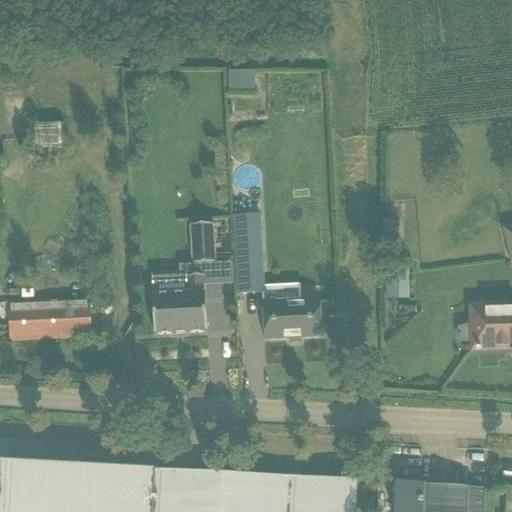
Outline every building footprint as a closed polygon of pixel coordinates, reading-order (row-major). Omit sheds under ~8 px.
[(260,216),(235,217),(239,295),(264,294),(260,216)] [(215,264),(213,225),(191,226),(193,265),(215,264)] [(511,226),(503,229),(510,265),(511,264),(511,226)] [(407,267),(384,267),(384,300),(407,300),(407,267)] [(204,293),(204,287),(203,276),(187,277),(188,294),(152,296),(154,336),(207,333),(204,293)] [(322,338),(320,302),(301,303),(301,300),(262,302),(264,341),(322,338)] [(206,306),(207,331),(231,331),(230,305),(206,306)] [(470,324),(457,328),(457,342),(470,345),(470,354),(471,353),(471,351),(482,351),(482,348),(511,346),(511,305),(469,306),(470,324)] [(89,339),(88,307),(10,311),(12,343),(89,339)] [(0,462),(0,511),(355,511),(357,481),(201,473),(87,467),(0,462)] [(423,492),(423,487),(423,485),(395,484),(393,511),(483,511),(484,490),(427,487),(426,492),(423,492)]
